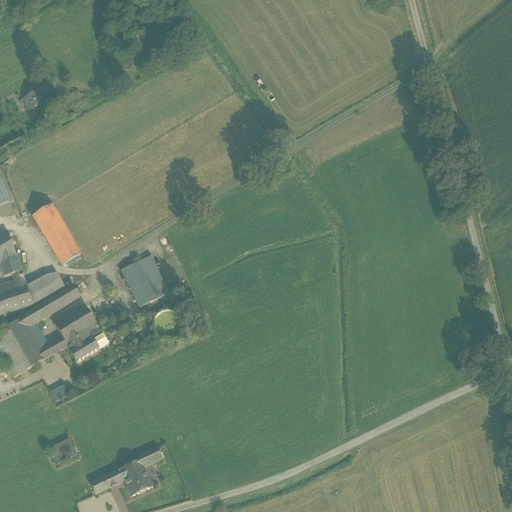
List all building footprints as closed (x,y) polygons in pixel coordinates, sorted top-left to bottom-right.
[(39,94),(24,101),(32,120),(40,116),(36,108),(44,104),(39,94)] [(73,96),(68,99),(72,107),(84,100),(82,96),(75,100),(73,96)] [(0,184),(0,206),(8,203),(0,184)] [(80,257),(51,208),(33,218),(62,267),(80,257)] [(7,232),(0,236),(0,258),(4,265),(16,259),(7,232)] [(11,277),(12,277),(21,273),(16,259),(4,265),(0,266),(0,268),(3,278),(11,277)] [(138,265),(156,301),(168,295),(150,259),(138,265)] [(138,265),(122,273),(139,309),(156,301),(138,265)] [(26,286),(30,299),(60,283),(53,271),(26,286)] [(14,284),(24,280),(21,273),(12,277),(11,277),(14,284)] [(0,288),(0,296),(26,286),(24,280),(14,284),(0,288)] [(30,299),(33,307),(63,290),(60,283),(30,299)] [(26,286),(0,296),(0,318),(6,316),(33,307),(30,299),(26,286)] [(23,320),(28,330),(36,325),(80,299),(72,287),(21,318),(22,321),(23,320)] [(60,337),(66,347),(88,334),(97,329),(85,308),(54,326),(60,337)] [(181,333),(182,328),(181,322),(178,317),(173,314),(167,313),(162,314),(157,317),(154,322),(153,328),(154,334),(157,338),(162,342),(168,343),(173,341),(178,338),(181,333)] [(6,316),(0,318),(0,325),(8,322),(6,316)] [(27,371),(46,361),(41,352),(28,330),(23,320),(22,321),(4,331),(27,371)] [(53,357),(67,349),(66,347),(60,337),(47,344),(36,325),(28,330),(41,352),(48,348),(53,357)] [(88,334),(92,342),(102,336),(97,329),(88,334)] [(27,371),(4,331),(0,333),(0,355),(14,379),(27,371)] [(88,334),(66,347),(67,349),(71,355),(92,342),(88,334)] [(71,355),(70,355),(76,365),(98,351),(92,342),(71,355)] [(48,348),(41,352),(46,361),(53,357),(48,348)] [(62,387),(50,393),(55,403),(67,397),(62,387)] [(69,441),(50,449),(58,466),(77,457),(69,441)] [(137,458),(139,462),(144,470),(163,461),(158,449),(137,458)] [(139,462),(118,472),(124,484),(145,474),(144,470),(139,462)] [(95,497),(124,484),(118,472),(90,486),(95,497)] [(145,474),(124,484),(131,499),(153,490),(145,474)]
